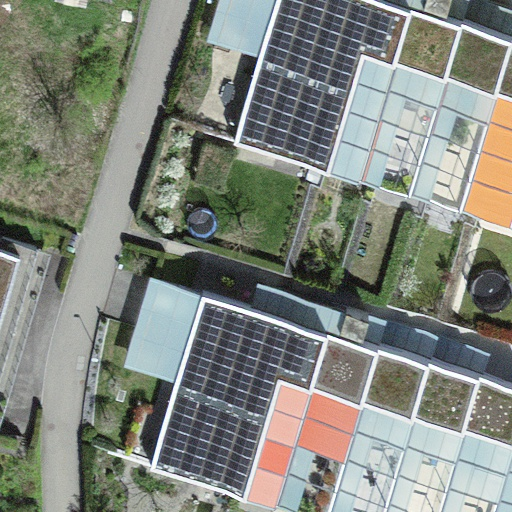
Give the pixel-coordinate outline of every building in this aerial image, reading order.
[(219,0),(207,38),(263,56),(236,140),(359,178),(413,5),(398,0),(219,0)] [(465,20),(413,5),(359,178),(411,194),(465,20)] [(511,38),(511,35),(465,20),(411,194),(459,209),(511,38)] [(511,222),(511,38),(459,209),(511,225),(511,222)] [(0,386),(2,387),(39,255),(0,244),(0,386)] [(331,330),(206,291),(148,277),(122,366),(178,382),(153,463),(278,501),(331,330)] [(331,511),(383,345),(331,330),(278,501),(314,511),(331,511)] [(385,511),(433,361),(383,345),(331,511),(385,511)] [(441,511),(483,376),(433,361),(385,511),(441,511)] [(511,384),(483,376),(441,511),(493,511),(511,453),(511,384)]
